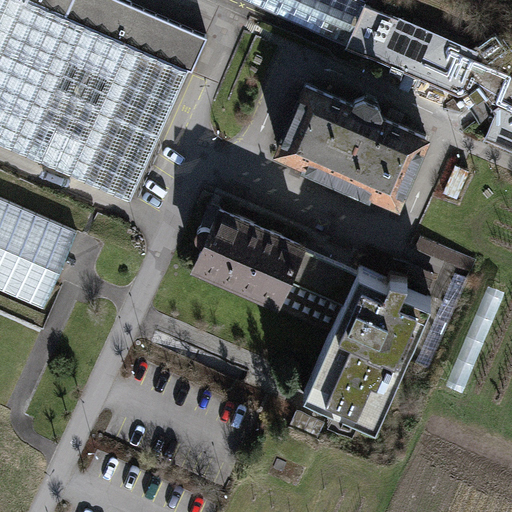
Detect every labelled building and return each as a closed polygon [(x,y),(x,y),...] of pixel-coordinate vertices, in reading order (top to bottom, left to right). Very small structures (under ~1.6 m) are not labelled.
[(128,0),(0,0),(0,138),(133,194),(157,138),(202,30),(128,0)] [(256,0),(354,42),(371,2),(365,0),(256,0)] [(468,91),(485,52),(371,2),(354,42),(468,91)] [(511,63),(485,52),(468,91),(496,121),(490,135),(511,144),(511,63)] [(441,129),(316,76),(286,148),(410,201),(441,129)] [(231,197),(200,264),(281,301),(294,272),(309,239),(312,233),(231,197)] [(78,235),(0,202),(0,288),(48,310),(78,235)] [(422,234),(417,245),(470,270),(475,259),(422,234)] [(350,298),(365,265),(309,239),(294,272),(350,298)] [(350,298),(307,392),(385,427),(443,300),(365,265),(350,298)]
